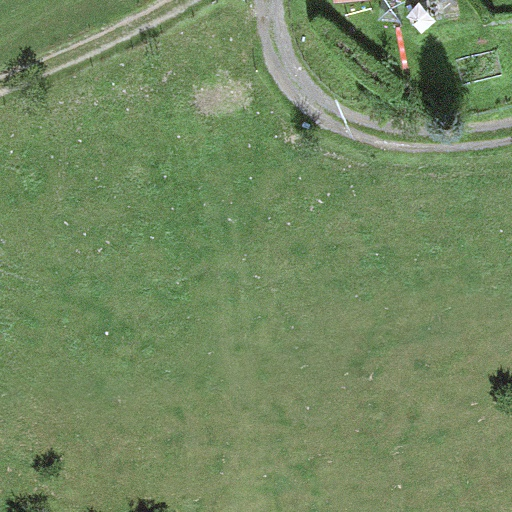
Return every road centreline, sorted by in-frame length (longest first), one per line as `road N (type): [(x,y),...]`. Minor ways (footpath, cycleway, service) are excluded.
road 1 (track): [(258,0),(287,85),(359,132),(511,126)]
road 2 (track): [(0,80),(144,19),(169,0)]
